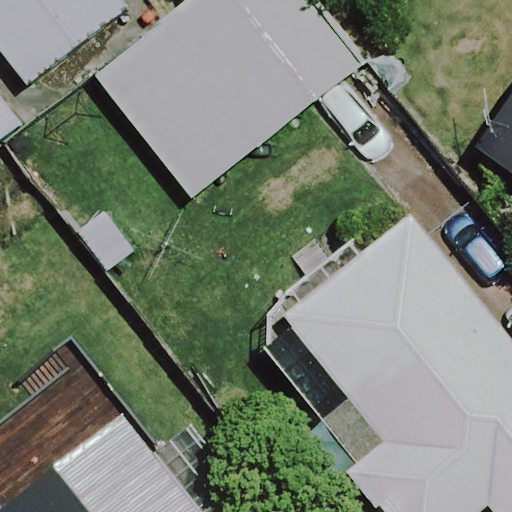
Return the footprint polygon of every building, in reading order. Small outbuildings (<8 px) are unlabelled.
[(131,12),(120,0),(0,0),(0,51),(36,93),(131,12)] [(368,64),(311,0),(199,0),(159,36),(264,156),(368,64)] [(0,92),(0,143),(25,123),(0,92)] [(511,105),(474,162),(511,187),(511,105)] [(511,511),(511,353),(414,223),(286,320),(390,459),(353,487),(371,511),(511,511)] [(181,511),(114,426),(2,511),(269,511),(242,476),(195,511),(181,511)]
